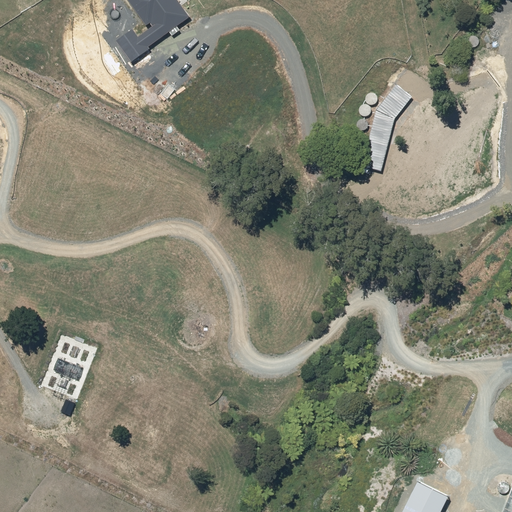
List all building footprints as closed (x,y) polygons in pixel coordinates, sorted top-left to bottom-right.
[(397,83),(376,117),(363,166),(383,171),(396,118),(414,97),(397,83)] [(511,357),(501,353),(480,405),(511,417),(511,357)] [(455,378),(449,395),(467,402),(473,385),(455,378)] [(511,481),(511,424),(489,416),(470,468),(483,473),(480,481),(495,487),(499,477),(511,481)] [(414,499),(392,499),(392,511),(443,511),(443,495),(414,496),(414,499)]
